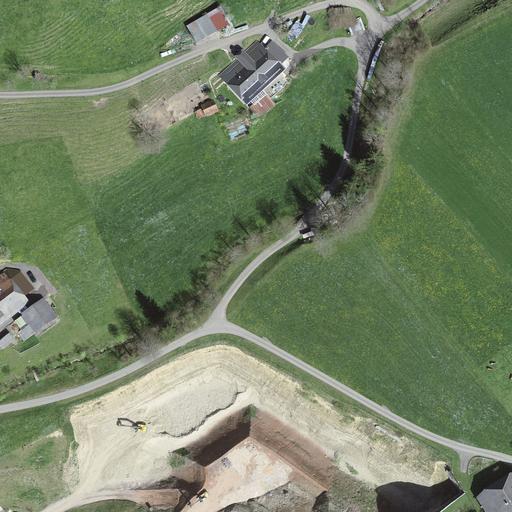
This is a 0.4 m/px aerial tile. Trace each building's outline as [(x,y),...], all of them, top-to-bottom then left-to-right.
[(188,27),(196,41),(227,23),(219,10),(188,27)] [(352,35),(367,30),(362,17),(347,22),(352,35)] [(264,49),(258,44),(241,54),(245,58),(223,78),(231,86),(233,83),(246,97),(281,66),(279,63),(286,56),(272,43),(264,49)] [(267,96),(252,109),(259,118),(275,104),(267,96)] [(215,111),(212,103),(203,106),(206,115),(215,111)] [(0,317),(32,293),(21,278),(13,284),(5,274),(0,275),(0,317)] [(16,335),(19,339),(23,336),(24,338),(56,316),(52,310),(48,313),(41,303),(22,317),(28,327),(16,335)] [(5,340),(0,344),(0,345),(4,350),(15,340),(10,335),(12,333),(9,329),(1,336),(5,340)] [(511,511),(511,482),(486,498),(494,511),(511,511)]
